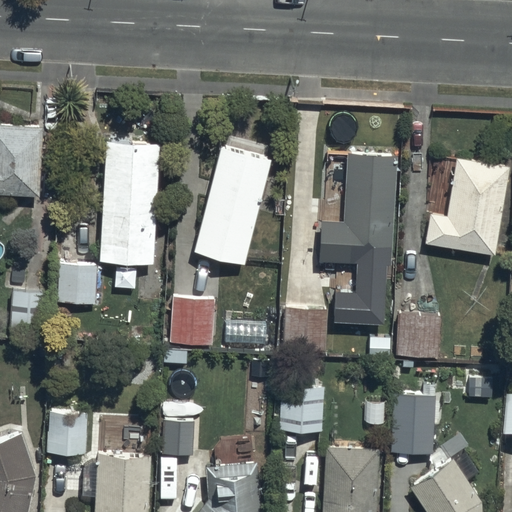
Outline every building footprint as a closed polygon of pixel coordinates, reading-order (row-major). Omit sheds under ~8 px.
[(0,194),(42,195),(43,126),(0,125),(0,194)] [(159,143),(105,142),(102,262),(155,263),(159,143)] [(273,159),(222,145),(192,249),(243,263),(273,159)] [(397,155),(348,153),(345,223),(321,222),(320,261),(356,263),(355,293),(336,292),(334,322),(385,325),(387,264),(392,265),(397,155)] [(510,167),(455,158),(445,215),(431,213),(426,243),(496,255),(510,167)] [(98,265),(59,264),(58,303),(97,304),(98,265)] [(47,292),(13,290),(11,332),(44,334),(47,292)] [(216,299),(173,297),(172,341),(214,343),(216,299)] [(325,308),(284,306),(282,348),(324,349),(325,308)] [(441,314),(398,311),(396,354),(438,356),(441,314)] [(323,388),(278,384),(275,428),(320,432),(323,388)] [(433,394),(389,390),(385,448),(429,451),(433,394)] [(511,399),(506,399),(503,441),(511,441),(511,399)] [(50,409),(47,451),(87,454),(90,411),(50,409)] [(0,511),(33,511),(42,474),(22,430),(0,439),(0,511)] [(372,511),(377,450),(324,447),(319,511),(372,511)] [(464,451),(409,486),(425,511),(481,511),(481,499),(468,478),(477,472),(464,451)] [(209,501),(199,511),(265,511),(255,460),(203,471),(209,501)] [(98,466),(95,511),(148,511),(151,470),(98,466)]
